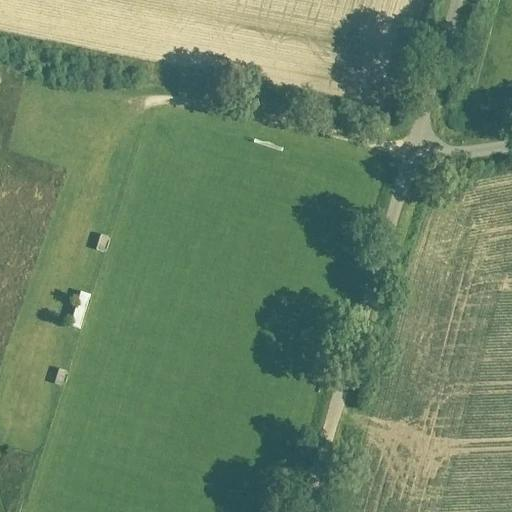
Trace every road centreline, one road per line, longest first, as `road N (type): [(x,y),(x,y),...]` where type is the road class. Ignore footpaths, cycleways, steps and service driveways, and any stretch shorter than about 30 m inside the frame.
road 1 (unclassified): [(300,511),(414,148)]
road 2 (unclassified): [(414,148),(455,0)]
